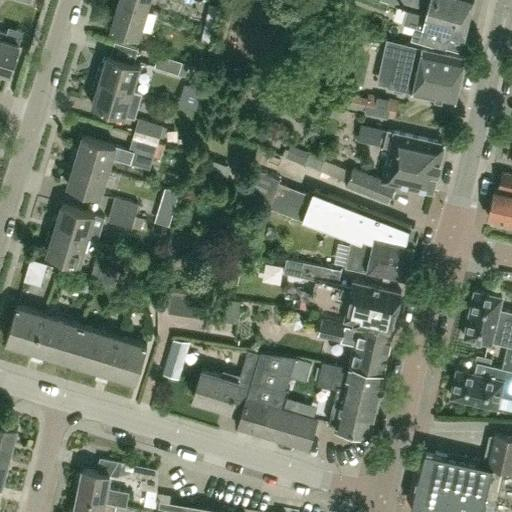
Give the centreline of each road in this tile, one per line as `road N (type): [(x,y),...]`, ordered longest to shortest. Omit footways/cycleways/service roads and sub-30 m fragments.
road 1 (unclassified): [(387,489),(63,398)]
road 2 (tertiary): [(387,489),(444,244)]
road 3 (tertiary): [(444,244),(501,0)]
road 4 (residential): [(0,233),(37,111)]
